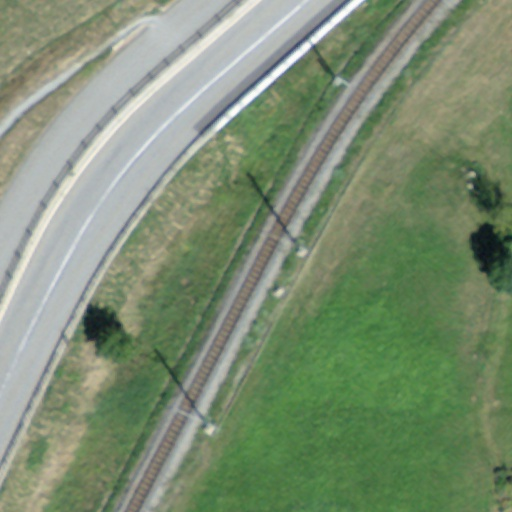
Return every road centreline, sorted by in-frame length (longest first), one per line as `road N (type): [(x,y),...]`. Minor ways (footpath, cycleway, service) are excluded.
road 1 (primary): [(0,401),(60,266),(132,157),(304,0)]
road 2 (residential): [(187,0),(31,153),(0,208)]
